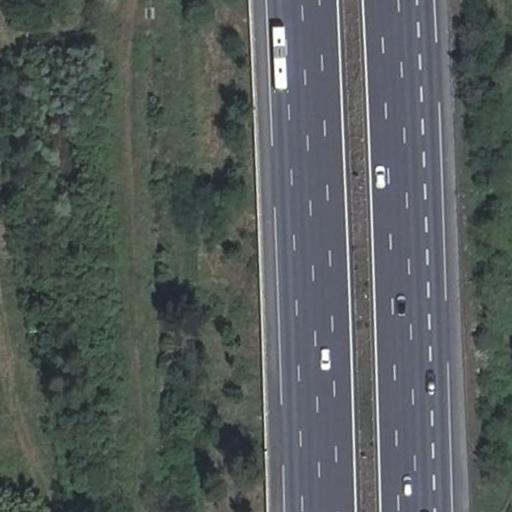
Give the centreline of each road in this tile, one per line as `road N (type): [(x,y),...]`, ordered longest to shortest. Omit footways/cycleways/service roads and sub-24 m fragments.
road 1 (motorway): [(417,511),(397,0)]
road 2 (motorway): [(306,0),(322,511)]
road 3 (track): [(145,511),(129,0)]
